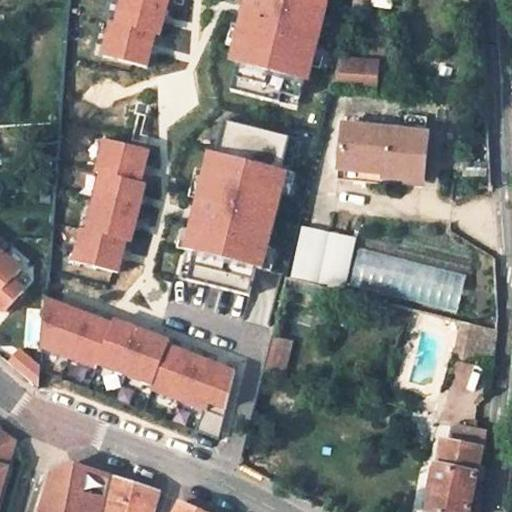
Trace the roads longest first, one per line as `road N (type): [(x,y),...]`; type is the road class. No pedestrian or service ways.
road 1 (unclassified): [(488,511),(509,322),(491,0)]
road 2 (unknown): [(114,0),(89,345),(50,424)]
road 3 (unclassified): [(266,511),(50,424)]
road 4 (unknown): [(179,473),(236,345),(227,330),(176,323)]
